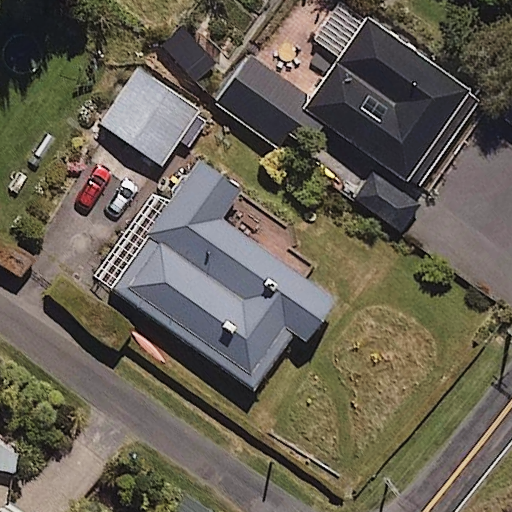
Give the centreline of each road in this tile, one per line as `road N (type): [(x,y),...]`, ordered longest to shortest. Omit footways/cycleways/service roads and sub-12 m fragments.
road 1 (residential): [(276,511),(0,314)]
road 2 (secondary): [(424,511),(511,402)]
